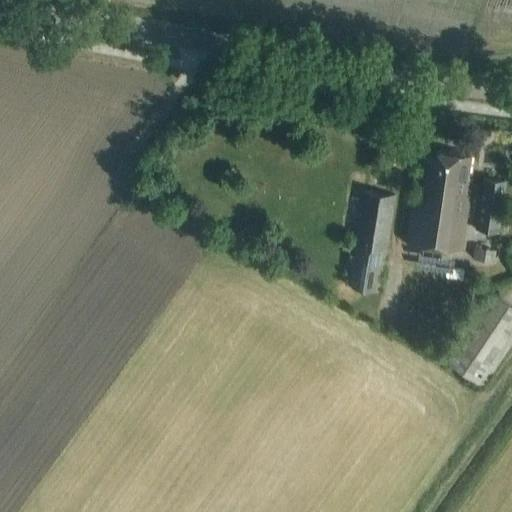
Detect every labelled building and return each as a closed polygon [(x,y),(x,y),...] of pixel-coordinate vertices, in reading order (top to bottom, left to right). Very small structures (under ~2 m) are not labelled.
[(346,137),(347,123),(329,122),(328,136),(346,137)] [(350,135),(369,136),(370,126),(351,125),(350,135)] [(468,178),(471,156),(438,151),(437,158),(419,155),(406,242),(463,250),(473,179),(468,178)] [(500,233),(507,180),(484,177),(477,230),(500,233)] [(209,207),(227,212),(233,192),(216,187),(209,207)] [(380,289),(396,195),(365,190),(349,284),(380,289)] [(477,247),(476,258),(492,260),(493,249),(477,247)] [(463,269),(464,252),(434,251),(434,268),(463,269)] [(483,384),(511,341),(511,303),(489,288),(442,356),(483,384)]
